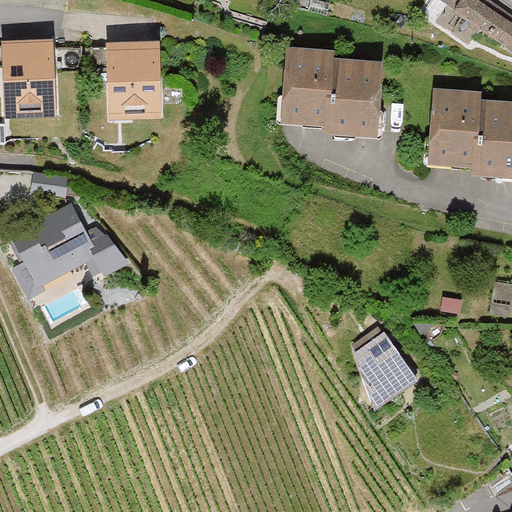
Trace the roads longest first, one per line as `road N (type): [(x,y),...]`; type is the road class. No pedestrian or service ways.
road 1 (track): [(0,446),(197,345),(260,280)]
road 2 (track): [(42,426),(35,384),(0,304)]
